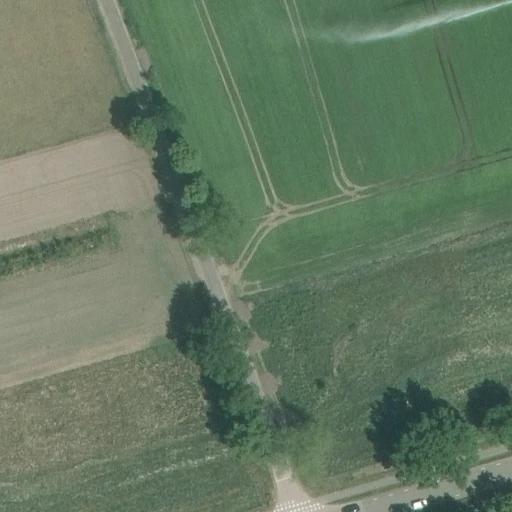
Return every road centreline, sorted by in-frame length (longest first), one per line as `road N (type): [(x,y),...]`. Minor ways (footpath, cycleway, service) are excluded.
road 1 (unclassified): [(296,511),(105,0)]
road 2 (tertiary): [(369,511),(511,472)]
